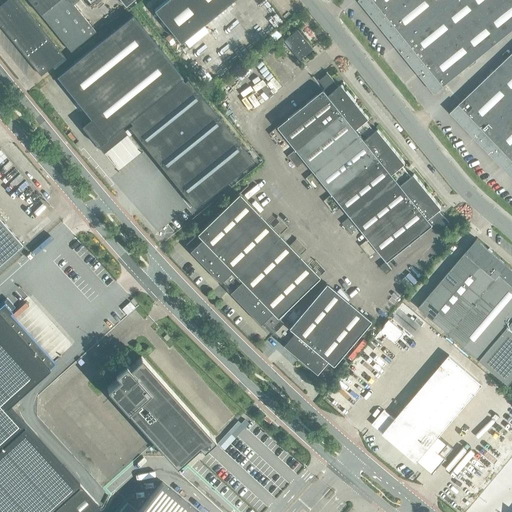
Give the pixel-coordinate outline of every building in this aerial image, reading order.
[(0,23),(41,74),(64,55),(19,0),(6,0),(0,5),(0,23)] [(30,0),(71,51),(96,30),(74,3),(76,0),(30,0)] [(181,41),(231,0),(165,0),(154,9),(181,41)] [(434,92),(444,84),(511,29),(511,0),(359,0),(428,84),(434,92)] [(133,14),(57,76),(91,118),(82,125),(98,145),(121,127),(130,120),(132,123),(129,125),(195,207),(254,159),(188,78),(184,80),(182,77),(183,76),(133,14)] [(299,59),(312,48),(297,29),(284,40),(299,59)] [(272,36),(264,42),(269,47),(271,45),(272,46),(277,42),(272,36)] [(511,52),(451,111),(511,175),(511,52)] [(297,147),(355,100),(341,83),(339,85),(327,71),(318,78),(325,87),(270,132),(279,144),(288,137),(297,147)] [(315,170),(371,125),(366,119),(369,117),(355,100),(297,147),(288,154),(298,166),(306,159),(315,170)] [(333,192),(391,145),(378,128),(375,130),(371,125),(315,170),(306,177),(316,188),(324,181),(333,192)] [(351,215),(407,169),(403,165),(406,162),(391,145),(333,192),(324,199),(334,211),(342,204),(351,215)] [(369,237),(428,190),(414,173),(411,175),(407,169),(351,215),(342,222),(352,233),(360,226),(369,237)] [(428,190),(369,237),(361,244),(370,256),(379,249),(388,260),(434,222),(442,231),(451,224),(439,209),(442,207),(428,190)] [(239,193),(188,242),(193,247),(190,250),(221,281),(223,279),(232,288),(230,291),(261,322),(263,320),(274,332),(285,341),(283,344),(317,372),(319,369),(324,374),(371,320),(349,301),(351,299),(341,287),(337,291),(327,282),(288,326),(282,320),(278,316),(287,307),(320,276),(312,268),(300,255),(289,244),(279,234),(270,224),(239,193)] [(0,267),(25,246),(0,217),(0,267)] [(466,252),(419,306),(450,334),(468,312),(508,265),(477,238),(466,252)] [(386,261),(380,265),(387,273),(392,268),(386,261)] [(468,312),(450,334),(479,358),(509,384),(511,380),(511,267),(508,265),(468,312)] [(0,511),(47,511),(80,483),(8,404),(8,403),(50,366),(55,360),(11,311),(12,309),(4,300),(0,304),(0,511)] [(119,376),(107,386),(177,464),(199,444),(203,448),(216,438),(142,355),(130,366),(126,362),(115,371),(119,376)] [(384,409),(372,423),(429,470),(448,447),(436,437),(480,386),(446,357),(395,418),(384,409)] [(199,511),(162,481),(161,483),(160,484),(138,511),(127,502),(119,511),(199,511)]
